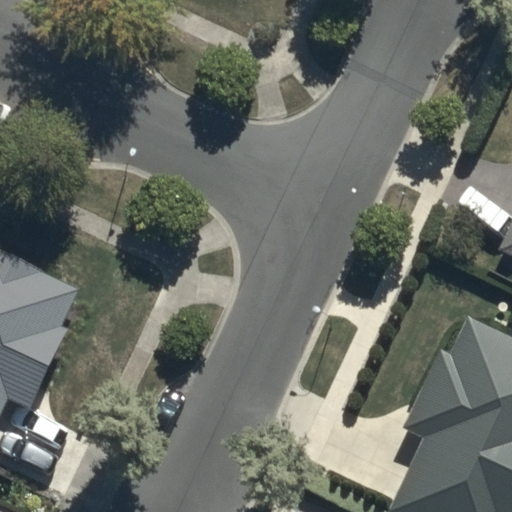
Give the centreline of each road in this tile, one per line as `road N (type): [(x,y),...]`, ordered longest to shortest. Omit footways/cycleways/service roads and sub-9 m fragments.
road 1 (residential): [(314,213),(0,63)]
road 2 (residential): [(314,213),(174,511)]
road 3 (residential): [(414,0),(314,213)]
